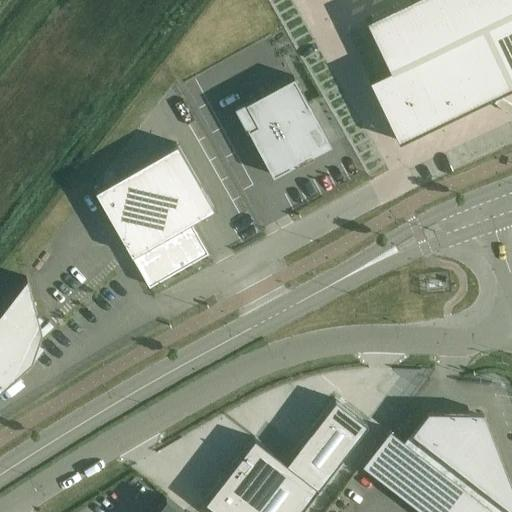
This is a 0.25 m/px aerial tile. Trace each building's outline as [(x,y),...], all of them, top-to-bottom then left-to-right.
[(511,0),(435,0),(374,31),(400,84),(375,96),(401,147),(511,94),(511,0)] [(294,75),(236,106),(273,175),(291,165),(288,160),(318,144),(309,126),(319,121),(294,75)] [(183,266),(182,265),(208,251),(197,232),(198,232),(191,220),(214,207),(178,143),(95,189),(150,285),(183,266)] [(41,327),(27,276),(0,311),(0,388),(33,358),(39,340),(55,325),(50,319),(41,327)] [(336,398),(287,461),(320,486),(369,423),(336,398)] [(425,511),(511,511),(511,483),(483,411),(428,410),(405,440),(390,428),(363,464),(425,511)] [(299,511),(320,486),(287,461),(255,436),(205,500),(219,511),(299,511)] [(187,511),(166,496),(153,511),(187,511)]
